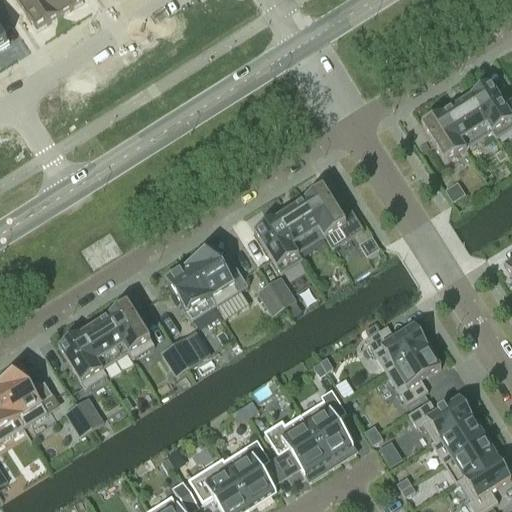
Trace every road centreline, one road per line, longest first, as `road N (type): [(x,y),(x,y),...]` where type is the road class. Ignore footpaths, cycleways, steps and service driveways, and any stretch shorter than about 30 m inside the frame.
road 1 (residential): [(0,350),(349,124)]
road 2 (residential): [(511,384),(349,124)]
road 3 (tertiary): [(299,46),(67,192)]
road 4 (residential): [(349,124),(511,22)]
road 5 (residential): [(167,0),(9,98)]
